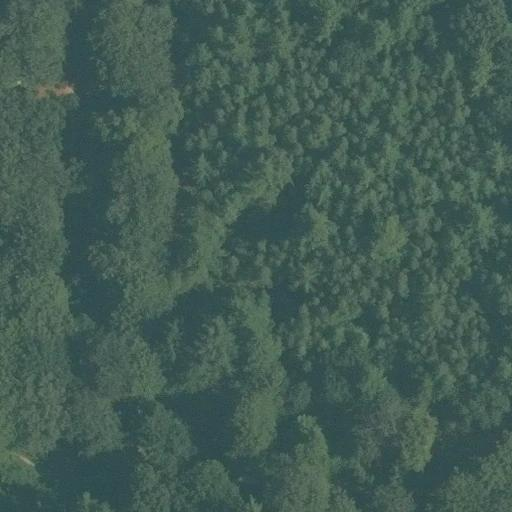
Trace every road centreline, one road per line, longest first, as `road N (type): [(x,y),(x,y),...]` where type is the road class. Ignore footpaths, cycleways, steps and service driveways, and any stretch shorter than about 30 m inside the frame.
road 1 (unknown): [(150,498),(173,0)]
road 2 (track): [(41,0),(30,490)]
road 3 (track): [(364,511),(150,498)]
road 4 (track): [(150,498),(0,488)]
